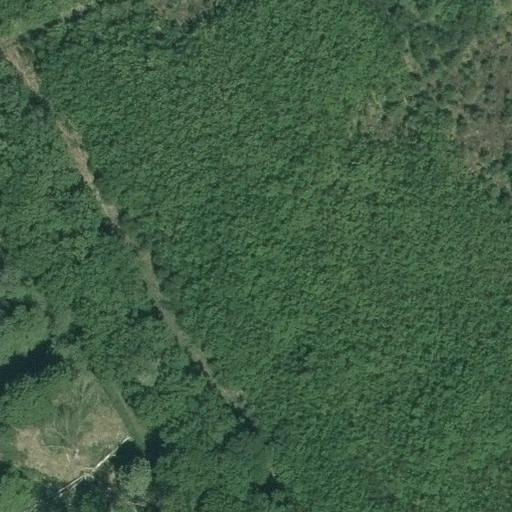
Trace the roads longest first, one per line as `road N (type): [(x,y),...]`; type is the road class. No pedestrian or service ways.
road 1 (track): [(287,511),(0,52)]
road 2 (track): [(113,0),(0,52)]
